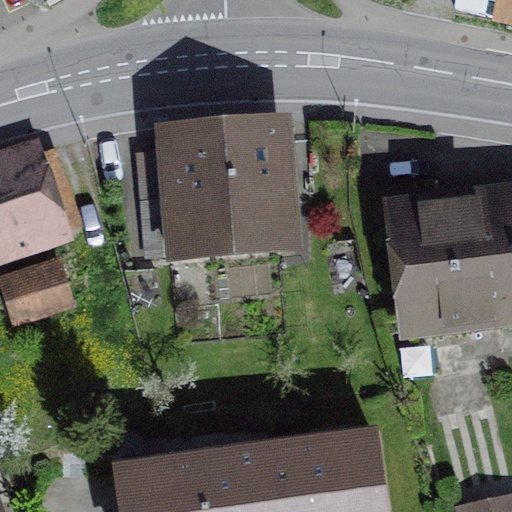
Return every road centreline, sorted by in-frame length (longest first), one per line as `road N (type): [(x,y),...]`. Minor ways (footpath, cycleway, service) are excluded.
road 1 (secondary): [(511,85),(386,64),(231,59)]
road 2 (secondary): [(231,59),(137,66),(1,97)]
